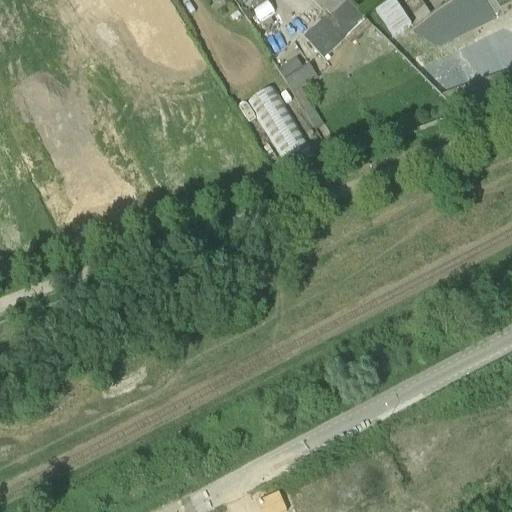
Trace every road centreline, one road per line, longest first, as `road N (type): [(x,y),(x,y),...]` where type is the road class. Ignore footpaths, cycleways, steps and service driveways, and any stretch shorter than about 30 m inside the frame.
road 1 (unclassified): [(511,336),(182,511)]
road 2 (residential): [(0,22),(99,228)]
